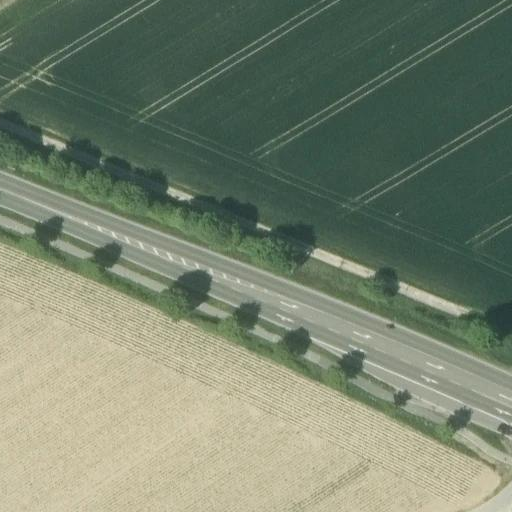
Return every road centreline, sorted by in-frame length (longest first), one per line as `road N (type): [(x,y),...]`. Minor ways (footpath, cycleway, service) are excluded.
road 1 (secondary): [(0,190),(511,403)]
road 2 (track): [(0,122),(511,334)]
